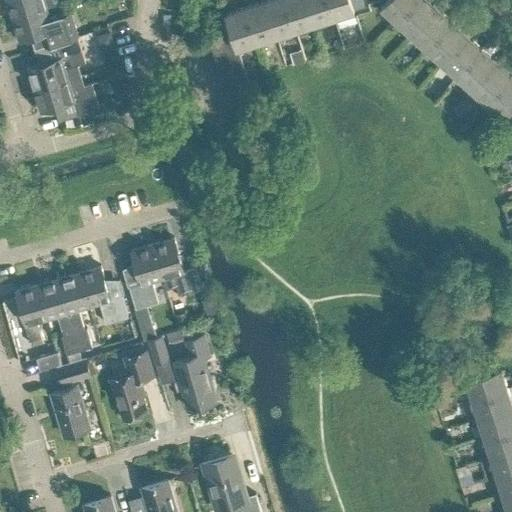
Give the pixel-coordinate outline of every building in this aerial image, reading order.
[(8,0),(13,15),(46,5),(62,0),(8,0)] [(257,39),(276,33),(265,0),(258,0),(246,4),(257,39)] [(265,0),(276,33),(296,27),(287,0),(265,0)] [(287,0),(296,27),(315,21),(308,0),(287,0)] [(308,0),(315,21),(335,15),(329,0),(308,0)] [(329,0),(335,15),(354,9),(354,7),(364,4),(362,0),(329,0)] [(396,18),(412,0),(385,0),(381,5),(396,18)] [(411,32),(436,5),(430,0),(412,0),(396,18),(411,32)] [(470,1),(464,8),(474,17),(481,10),(470,1)] [(237,46),(257,39),(246,4),(226,10),(232,28),(235,40),(237,46)] [(56,40),(77,33),(70,10),(49,16),(46,5),(13,15),(20,37),(40,31),(44,43),(56,40)] [(426,46),(451,18),(436,5),(411,32),(426,46)] [(441,60),(466,32),(451,18),(426,46),(441,60)] [(488,18),(481,25),(491,35),(498,27),(488,18)] [(498,27),(491,35),(502,45),(509,37),(498,27)] [(212,47),(235,40),(232,28),(208,36),(212,47)] [(456,73),(481,46),(466,32),(441,60),(456,73)] [(34,86),(82,72),(79,62),(85,60),(77,33),(56,40),(61,55),(28,65),(34,86)] [(239,51),(237,46),(235,40),(212,47),(216,59),(239,51)] [(106,64),(119,60),(114,43),(102,47),(106,64)] [(471,87),(496,60),(481,46),(456,73),(471,87)] [(219,70),(243,63),(239,51),(216,59),(219,70)] [(486,101),(511,73),(496,60),(471,87),(486,101)] [(223,82),(246,74),(243,63),(219,70),(223,82)] [(82,72),(34,86),(41,107),(74,98),(78,112),(99,105),(92,81),(86,82),(82,72)] [(511,73),(486,101),(501,115),(506,109),(511,114),(511,73)] [(227,93),(250,86),(246,74),(223,82),(227,93)] [(250,86),(227,93),(230,105),(254,97),(250,86)] [(152,241),(162,274),(173,271),(179,291),(202,285),(195,264),(184,267),(174,235),(152,241)] [(152,277),(162,274),(152,241),(131,247),(141,280),(130,283),(136,304),(159,298),(152,277)] [(79,269),(89,303),(99,300),(105,320),(128,314),(122,292),(110,296),(101,262),(79,269)] [(78,306),(89,303),(79,269),(58,275),(79,347),(92,343),(87,326),(84,326),(78,306)] [(81,355),(79,347),(58,275),(37,281),(47,315),(57,312),(63,332),(61,333),(68,359),(81,355)] [(37,318),(47,315),(37,281),(16,287),(32,341),(43,338),(37,318)] [(189,405),(216,397),(203,354),(210,352),(203,331),(185,336),(189,352),(174,357),(189,405)] [(155,358),(167,354),(161,332),(148,336),(155,358)] [(145,391),(141,376),(154,372),(147,347),(124,354),(128,370),(109,376),(114,391),(116,390),(123,414),(148,407),(143,392),(145,391)] [(39,366),(60,360),(57,348),(36,354),(39,366)] [(62,379),(90,371),(85,355),(57,363),(62,379)] [(472,395),(507,384),(501,365),(466,376),(472,395)] [(63,432),(90,424),(78,383),(51,391),(63,432)] [(478,415),(511,404),(511,400),(507,384),(472,395),(478,415)] [(485,434),(511,425),(511,404),(478,415),(485,434)] [(491,454),(511,446),(511,425),(485,434),(491,454)] [(497,473),(511,468),(511,446),(491,454),(497,473)] [(244,494),(232,453),(205,461),(219,507),(233,503),(235,511),(261,511),(263,511),(257,491),(244,494)] [(503,493),(511,489),(511,468),(497,473),(503,493)] [(141,484),(144,493),(128,497),(132,511),(172,511),(178,510),(168,476),(141,484)] [(509,511),(511,511),(511,489),(503,493),(509,511)] [(116,511),(111,493),(84,501),(86,511),(116,511)]
